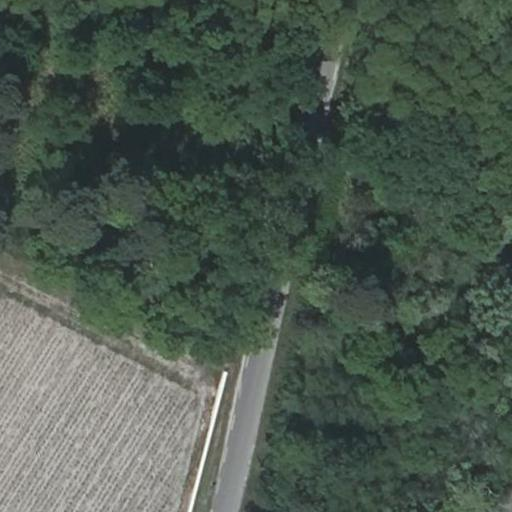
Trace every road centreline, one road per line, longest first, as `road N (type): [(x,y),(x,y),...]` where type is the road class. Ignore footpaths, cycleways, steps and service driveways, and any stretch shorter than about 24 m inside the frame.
road 1 (unclassified): [(347,0),(224,511)]
road 2 (track): [(0,285),(250,406)]
